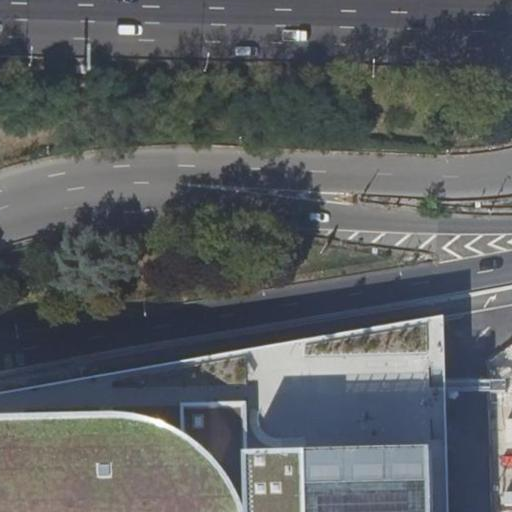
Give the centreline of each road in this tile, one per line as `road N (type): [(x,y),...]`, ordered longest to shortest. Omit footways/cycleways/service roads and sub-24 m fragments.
road 1 (motorway): [(0,351),(511,270)]
road 2 (trunk): [(0,20),(511,33)]
road 3 (trunk): [(64,186),(338,220),(511,229)]
road 4 (trunk): [(64,186),(198,170),(451,178),(511,172)]
